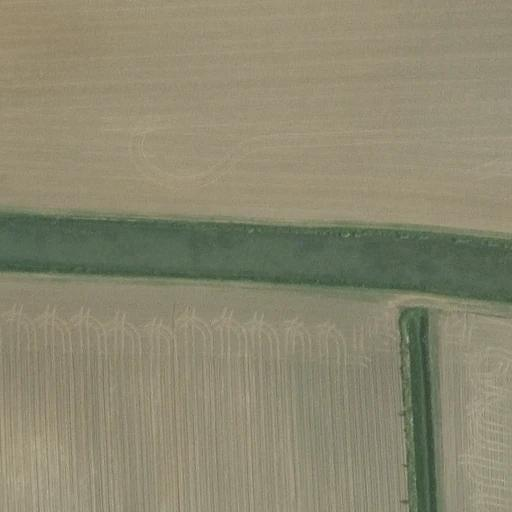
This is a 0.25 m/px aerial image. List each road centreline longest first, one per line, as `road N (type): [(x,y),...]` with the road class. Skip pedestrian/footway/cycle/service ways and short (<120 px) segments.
road 1 (track): [(0,268),(371,282),(511,300)]
road 2 (track): [(0,214),(511,233)]
